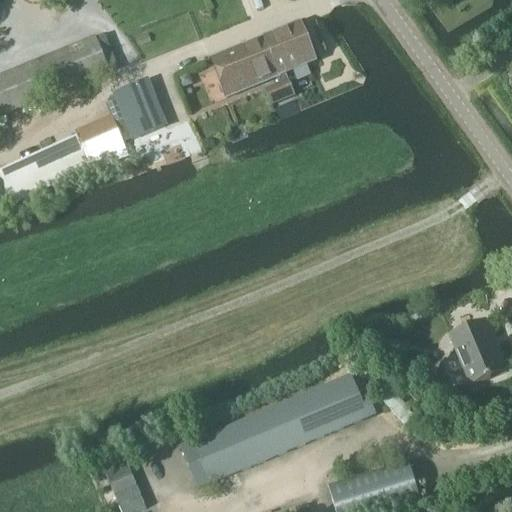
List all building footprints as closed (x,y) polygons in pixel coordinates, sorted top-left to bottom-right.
[(299,25),(264,39),(280,76),(277,78),(280,85),(266,91),(272,106),(294,97),(285,75),(314,63),(299,25)] [(280,76),(264,39),(211,61),(227,99),(277,78),(280,76)] [(96,41),(0,80),(0,117),(64,92),(109,73),(96,41)] [(115,96),(122,112),(126,121),(133,139),(153,132),(166,127),(148,82),(115,96)] [(76,134),(78,139),(76,140),(86,160),(87,162),(124,145),(119,135),(112,119),(76,134)] [(76,140),(9,170),(0,174),(11,197),(87,162),(86,160),(76,140)] [(485,324),(451,338),(472,388),(492,379),(492,378),(505,372),(485,324)] [(352,376),(193,444),(209,485),(369,419),(352,376)] [(407,463),(329,486),(336,511),(393,511),(420,504),(407,463)]
